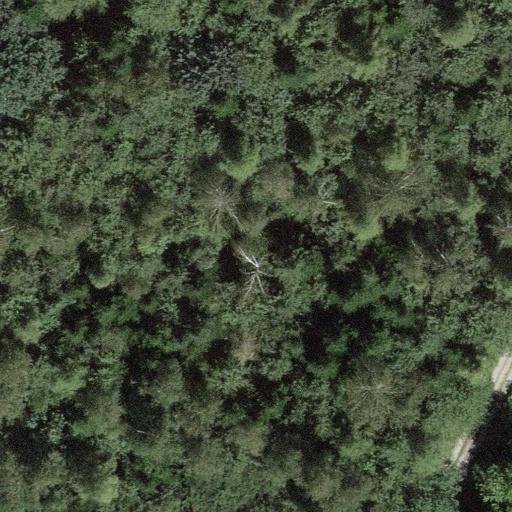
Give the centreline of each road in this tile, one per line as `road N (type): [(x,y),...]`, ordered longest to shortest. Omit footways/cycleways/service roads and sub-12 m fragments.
road 1 (track): [(511,333),(415,511)]
road 2 (track): [(77,0),(0,97)]
